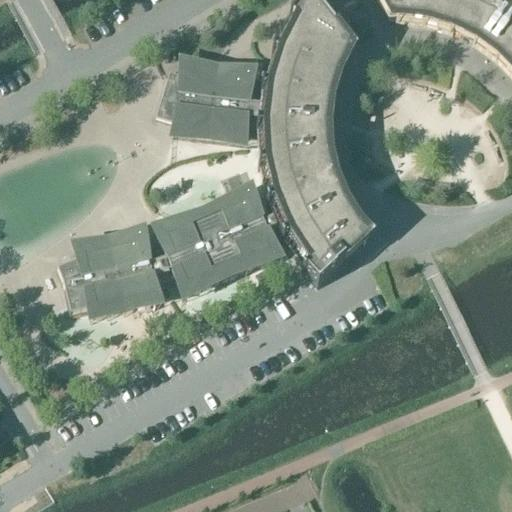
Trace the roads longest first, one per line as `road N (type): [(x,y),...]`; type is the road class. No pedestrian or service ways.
road 1 (residential): [(47,473),(360,289)]
road 2 (residential): [(68,76),(198,0)]
